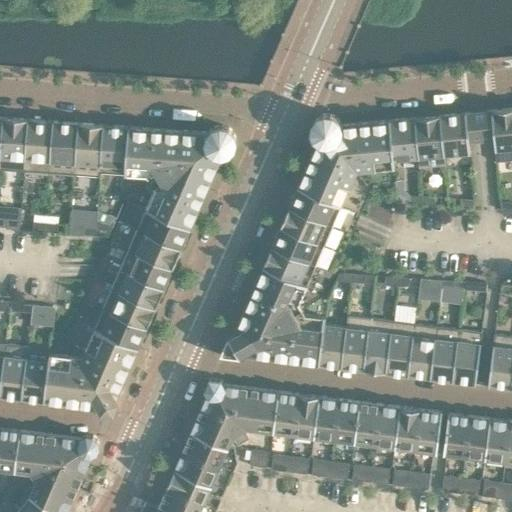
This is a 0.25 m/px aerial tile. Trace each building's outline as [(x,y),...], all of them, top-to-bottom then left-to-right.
[(511,107),(487,109),(479,110),(469,111),(469,112),(466,113),(468,139),(472,138),(472,139),(482,138),(489,138),(493,137),(495,161),(511,159),(511,107)] [(469,111),(440,114),(444,154),(469,151),(468,140),(472,139),(472,138),(468,139),(466,113),(469,112),(469,111)] [(333,272),(342,252),(351,232),(360,212),(370,189),(395,186),(393,166),(394,166),(393,158),(390,119),(339,124),(339,122),(338,120),(336,118),(335,116),(333,115),(331,114),(329,113),(327,113),(323,113),(321,113),(319,114),(318,115),(316,116),(315,117),(313,118),(312,120),(312,122),(311,123),(311,125),(310,127),(311,129),(311,131),(312,133),(313,135),(314,137),(315,138),(317,139),(297,185),(288,205),(280,225),(271,245),(262,265),(232,334),(226,337),(219,354),(237,356),(243,353),(318,363),(324,323),(325,315),(324,315),(327,295),(325,291),(333,272)] [(419,156),(444,154),(440,114),(415,116),(419,156)] [(0,139),(0,168),(23,170),(26,118),(2,116),(0,139)] [(419,156),(415,116),(390,119),(393,158),(419,156)] [(26,118),(23,170),(49,172),(52,120),(26,118)] [(49,172),(74,174),(78,122),(52,120),(49,172)] [(99,176),(99,172),(102,124),(78,122),(74,174),(99,176)] [(49,352),(48,352),(47,360),(42,400),(97,407),(99,411),(113,413),(118,401),(116,396),(137,346),(146,327),(155,307),(163,287),(172,267),(181,247),(189,227),(221,155),(229,152),(234,145),(235,142),(235,139),(234,135),(233,132),(231,129),(229,127),(221,124),(213,126),(207,131),(126,126),(123,173),(124,173),(123,193),(127,200),(108,243),(108,244),(101,260),(92,280),(68,334),(52,332),(49,352)] [(123,173),(126,126),(102,124),(99,172),(123,173)] [(434,204),(434,196),(409,194),(410,203),(434,204)] [(473,207),(472,199),(460,198),(461,206),(473,207)] [(511,209),(511,201),(500,201),(501,209),(511,209)] [(44,230),(45,222),(33,221),(32,229),(44,230)] [(56,231),(57,223),(45,222),(44,230),(56,231)] [(94,235),(95,227),(83,226),(82,234),(94,235)] [(106,236),(107,228),(95,227),(94,235),(106,236)] [(345,280),(346,272),(338,272),(335,280),(345,280)] [(364,282),(365,274),(353,273),(352,281),(364,282)] [(396,284),(397,276),(385,275),(384,283),(396,284)] [(408,285),(409,277),(397,276),(396,284),(408,285)] [(441,287),(442,279),(430,278),(429,286),(441,287)] [(453,288),(454,280),(442,279),(441,287),(453,288)] [(485,290),(486,282),(474,282),(473,290),(485,290)] [(511,292),(511,284),(501,283),(500,291),(511,292)] [(0,308),(9,309),(10,301),(0,300),(0,308)] [(21,310),(22,303),(10,301),(9,309),(21,310)] [(53,314),(54,306),(42,304),(42,313),(53,314)] [(345,326),(324,323),(318,363),(341,366),(348,314),(347,314),(345,326)] [(341,366),(363,368),(370,317),(348,314),(341,366)] [(392,320),(370,317),(363,368),(386,371),(392,320)] [(414,322),(392,320),(386,371),(408,374),(414,322)] [(437,325),(414,322),(408,374),(430,377),(437,325)] [(430,377),(452,380),(459,328),(437,325),(430,377)] [(481,331),(459,328),(452,380),(475,383),(481,331)] [(511,366),(511,334),(494,332),(487,384),(509,387),(511,366)] [(5,343),(3,354),(0,380),(0,394),(20,397),(25,357),(27,345),(5,343)] [(25,357),(20,397),(42,400),(47,360),(25,357)] [(209,377),(204,387),(207,392),(190,430),(227,446),(232,435),(233,434),(238,441),(249,434),(245,427),(247,426),(273,430),(278,390),(223,383),(220,378),(209,377)] [(293,432),(298,392),(278,390),(273,430),(293,432)] [(293,432),(314,435),(319,395),(298,392),(293,432)] [(334,437),(339,398),(319,395),(314,435),(334,437)] [(334,437),(354,440),(359,400),(339,398),(334,437)] [(374,442),(379,403),(359,400),(354,440),(374,442)] [(374,442),(394,445),(399,405),(379,403),(374,442)] [(415,447),(420,408),(399,405),(394,445),(415,447)] [(441,410),(420,408),(415,447),(436,450),(441,410)] [(442,451),(464,454),(469,414),(447,411),(442,451)] [(464,454),(484,456),(489,416),(469,414),(464,454)] [(484,456),(504,459),(509,419),(489,416),(484,456)] [(0,466),(12,468),(17,429),(0,426),(0,466)] [(86,433),(81,437),(17,429),(12,468),(30,471),(31,472),(33,475),(35,478),(35,480),(29,494),(38,502),(51,511),(65,511),(77,485),(77,484),(82,473),(83,472),(90,454),(96,451),(98,445),(97,439),(93,434),(86,433)] [(218,465),(227,446),(190,430),(182,449),(218,465)] [(254,465),(257,465),(259,450),(251,448),(251,450),(248,464),(254,465)] [(182,449),(174,468),(210,484),(218,465),(182,449)] [(268,451),(259,450),(257,465),(264,466),(265,466),(268,451)] [(289,462),(290,455),(272,453),(271,460),(289,462)] [(290,455),(289,462),(307,464),(308,457),(290,455)] [(313,458),(312,465),(324,466),(330,467),(330,460),(313,458)] [(271,460),(270,467),(270,468),(271,469),(283,470),(288,471),(289,462),(271,460)] [(348,462),(330,460),(330,467),(336,468),(348,469),(348,462)] [(290,471),(300,472),(306,473),(307,464),(289,462),(288,471),(290,471)] [(353,463),(352,470),(364,471),(370,472),(371,465),(353,463)] [(323,475),(324,466),(312,465),(311,474),(312,474),(317,474),(323,475)] [(389,467),(371,465),(370,472),(376,473),(388,474),(389,467)] [(335,477),(336,468),(330,467),(324,466),(323,475),(329,476),(335,477)] [(166,486),(203,502),(210,484),(174,468),(166,486)] [(348,469),(336,468),(335,477),(341,477),(346,478),(348,469)] [(394,468),(393,475),(405,476),(411,477),(411,470),(394,468)] [(358,479),(363,480),(364,471),(352,470),(351,479),(352,479),(358,479)] [(429,472),(411,470),(411,477),(417,478),(429,479),(429,472)] [(375,482),(376,473),(370,472),(364,471),(363,480),(364,480),(369,481),(370,481),(375,482)] [(387,483),(388,474),(376,473),(375,482),(376,482),(381,482),(387,483)] [(443,474),(442,481),(454,483),(460,483),(461,476),(443,474)] [(398,485),(403,485),(405,476),(393,475),(392,484),(398,485)] [(417,478),(411,477),(405,476),(403,485),(404,485),(409,486),(410,486),(416,487),(417,478)] [(479,479),(461,476),(460,483),(466,484),(478,486),(479,479)] [(416,487),(422,488),(427,488),(429,479),(417,478),(416,487)] [(484,479),(483,486),(495,488),(501,488),(501,482),(484,479)] [(453,491),(454,483),(442,481),(441,490),(442,490),(448,491),(453,491)] [(466,484),(460,483),(454,483),(453,491),(454,492),(459,492),(460,492),(465,493),(466,484)] [(478,486),(466,484),(465,493),(466,493),(471,494),(477,494),(478,486)] [(175,511),(198,511),(203,502),(166,486),(158,504),(175,511)] [(493,497),(495,488),(483,486),(482,495),(488,496),(493,497)] [(500,497),(505,498),(506,489),(501,488),(495,488),(493,497),(494,497),(499,497),(500,497)] [(51,511),(38,502),(29,494),(17,510),(19,511),(51,511)]
